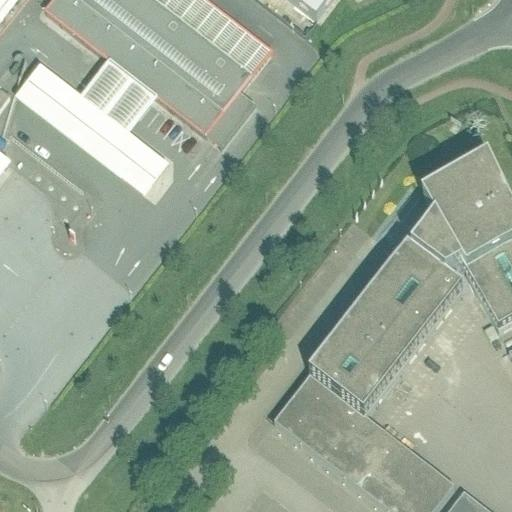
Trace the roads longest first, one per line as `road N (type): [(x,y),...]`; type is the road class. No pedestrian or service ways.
road 1 (unclassified): [(55,475),(97,450),(374,95),(511,25)]
road 2 (unknown): [(117,282),(112,228),(137,125),(127,110),(30,46),(0,55)]
road 3 (unknown): [(118,210),(94,159),(34,120)]
